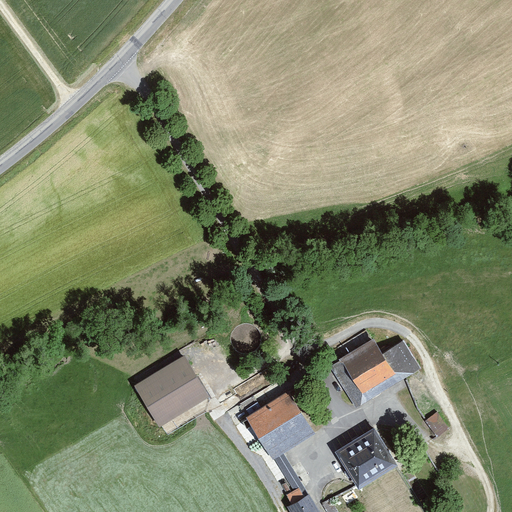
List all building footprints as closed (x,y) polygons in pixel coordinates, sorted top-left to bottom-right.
[(231,346),(234,351),(238,354),(243,356),(248,356),(253,354),(257,351),(260,347),(261,342),(261,337),(259,332),(255,329),(251,326),(246,325),(241,326),(237,328),(233,332),(231,336),(230,341),(231,346)] [(340,360),(341,361),(362,394),(395,373),(383,354),(373,339),(340,360)] [(404,341),(383,354),(395,373),(362,394),(341,361),(330,367),(356,409),(421,368),(404,341)] [(184,357),(134,387),(159,428),(209,398),(184,357)] [(317,426),(293,387),(249,414),(273,453),(317,426)] [(437,411),(424,419),(436,437),(449,428),(437,411)] [(378,427),(337,450),(357,485),(398,463),(378,427)] [(296,491),(285,498),(292,511),(321,511),(322,511),(311,493),(308,495),(284,455),(277,459),(296,491)]
